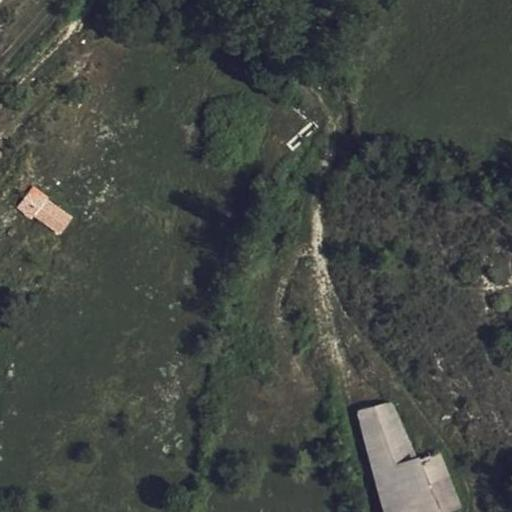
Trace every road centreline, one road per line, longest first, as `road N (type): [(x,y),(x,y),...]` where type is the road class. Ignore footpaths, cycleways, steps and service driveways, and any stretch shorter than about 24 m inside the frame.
road 1 (track): [(255,0),(309,53),(327,115)]
road 2 (track): [(0,100),(81,0)]
